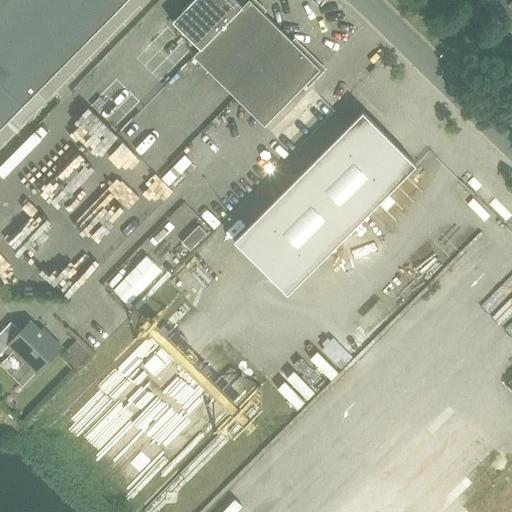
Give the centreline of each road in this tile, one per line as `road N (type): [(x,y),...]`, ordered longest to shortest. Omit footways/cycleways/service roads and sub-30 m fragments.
road 1 (unknown): [(179,0),(0,190)]
road 2 (residential): [(511,141),(366,0)]
